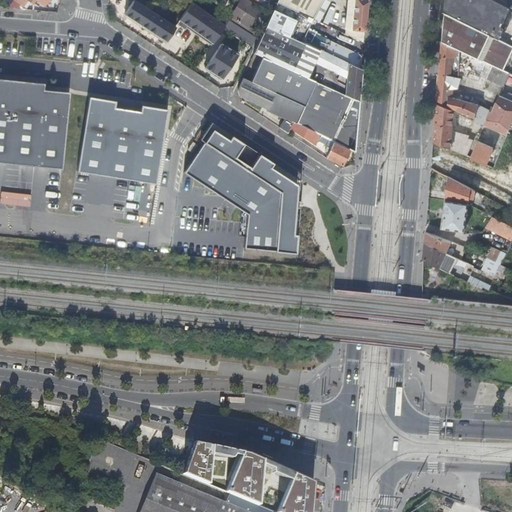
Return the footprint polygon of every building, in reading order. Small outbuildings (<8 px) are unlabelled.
[(141,3),(136,0),(134,0),(126,13),(132,17),(134,15),(150,26),(149,28),(161,36),(169,24),(140,5),(141,3)] [(235,9),(231,15),(241,21),(240,24),(246,28),(248,25),(249,27),(261,9),(248,0),(241,0),(238,5),(236,3),(233,8),(235,9)] [(278,0),(277,2),(313,18),(321,0),(278,0)] [(348,0),(346,33),(363,41),(364,31),(365,31),(368,1),(364,0),(348,0)] [(445,0),(444,11),(450,14),(459,18),(489,33),(492,27),(485,23),(491,11),(470,0),(445,0)] [(191,2),(177,23),(186,29),(189,25),(213,42),(225,25),(191,2)] [(321,50),(362,69),(363,55),(307,30),(313,18),(277,2),(267,26),(321,50)] [(444,11),(442,41),(456,48),(456,47),(459,18),(450,14),(444,11)] [(229,19),(235,22),(239,25),(240,24),(241,21),(231,15),(229,19)] [(459,18),(456,47),(472,54),(491,63),(509,72),(511,66),(511,44),(493,35),(489,33),(459,18)] [(347,85),(345,94),(359,101),(362,69),(321,50),(267,26),(255,53),(263,57),(307,77),(315,60),(338,71),(336,75),(339,77),(337,81),(347,85)] [(442,41),(437,103),(454,110),(466,116),(472,118),(484,124),(489,110),(489,109),(480,104),(452,97),(453,88),(458,87),(461,77),(461,75),(478,80),(480,74),(487,77),(491,63),(472,54),(456,47),(456,48),(442,41)] [(221,43),(206,66),(223,78),(239,54),(221,43)] [(305,106),(316,81),(307,77),(263,57),(252,81),(276,92),(305,106)] [(509,72),(491,63),(487,77),(504,85),(509,72)] [(0,164),(64,171),(72,92),(45,89),(46,82),(0,77),(0,164)] [(269,109),(276,92),(252,81),(244,77),(238,91),(239,94),(269,109)] [(345,94),(316,81),(305,106),(307,107),(357,131),(359,101),(345,94)] [(297,123),(305,106),(276,92),(269,109),(268,110),(294,121),(297,123)] [(489,110),(484,124),(487,125),(505,132),(511,114),(511,99),(502,95),(500,94),(492,112),(489,110)] [(164,107),(87,95),(75,168),(152,180),(164,107)] [(437,103),(433,141),(450,148),(454,110),(437,103)] [(357,131),(307,107),(300,124),(330,138),(355,151),(357,131)] [(300,124),(297,123),(294,121),(291,128),(315,144),(319,137),(321,138),(320,142),(326,145),(330,139),(330,138),(300,124)] [(215,130),(184,172),(248,215),(245,247),(298,254),(300,236),(296,235),(298,208),(299,186),(273,169),(276,165),(233,137),(231,141),(215,130)] [(329,152),(326,157),(343,165),(350,149),(335,141),(331,148),(328,146),(326,150),(329,152)] [(471,157),(486,163),(493,147),(478,141),(471,157)] [(469,193),(470,187),(449,176),(446,199),(468,203),(469,198),(473,199),(474,194),(469,193)] [(0,204),(30,206),(30,193),(0,192),(0,193),(0,204)] [(464,230),(468,203),(446,199),(442,227),(464,230)] [(486,212),(488,213),(490,207),(482,203),(479,208),(483,210),(486,212)] [(486,226),(511,238),(511,225),(492,215),(486,226)] [(426,231),(425,242),(446,252),(451,241),(426,231)] [(424,259),(447,270),(451,260),(444,257),(446,252),(425,242),(424,259)] [(454,256),(462,260),(466,247),(458,244),(454,256)] [(484,270),(496,276),(502,264),(507,253),(495,248),(484,270)] [(470,276),(467,283),(488,291),(490,285),(470,276)] [(251,452),(198,440),(187,473),(212,483),(216,452),(236,456),(239,453),(246,456),(230,489),(263,503),(266,462),(278,466),(277,470),(296,478),(281,510),(285,511),(314,511),(317,480),(251,452)] [(285,511),(281,510),(279,511),(250,511),(157,473),(140,511),(285,511)]
